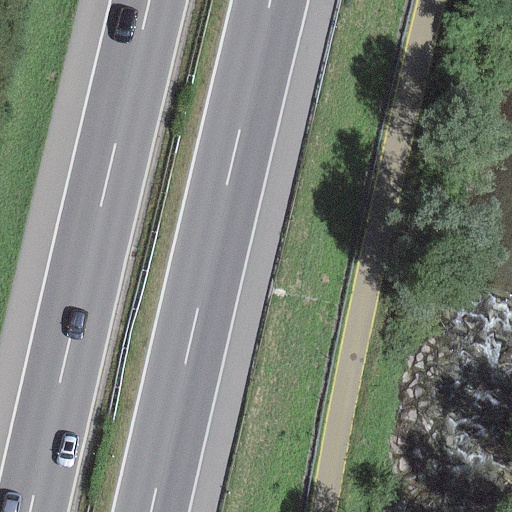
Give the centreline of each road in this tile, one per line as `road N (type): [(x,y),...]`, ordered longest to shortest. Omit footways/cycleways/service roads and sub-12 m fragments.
road 1 (motorway): [(154,0),(34,511)]
road 2 (motorway): [(151,511),(268,0)]
